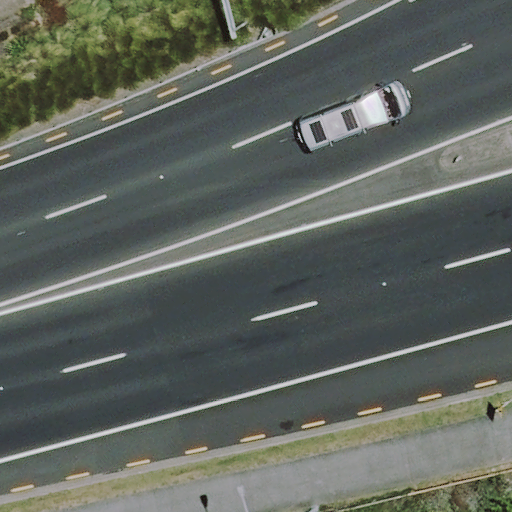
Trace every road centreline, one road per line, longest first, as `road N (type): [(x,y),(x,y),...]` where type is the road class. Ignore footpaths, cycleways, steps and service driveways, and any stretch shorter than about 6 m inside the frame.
road 1 (trunk): [(0,265),(511,29)]
road 2 (trunk): [(511,230),(0,336)]
